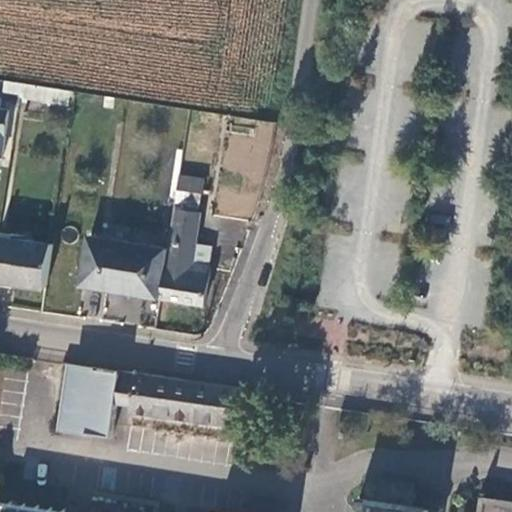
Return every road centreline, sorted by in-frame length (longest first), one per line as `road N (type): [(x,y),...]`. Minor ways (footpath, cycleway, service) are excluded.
road 1 (unclassified): [(313,0),(277,204),(222,360)]
road 2 (tertiary): [(511,406),(222,360)]
road 3 (tertiary): [(222,360),(0,328)]
